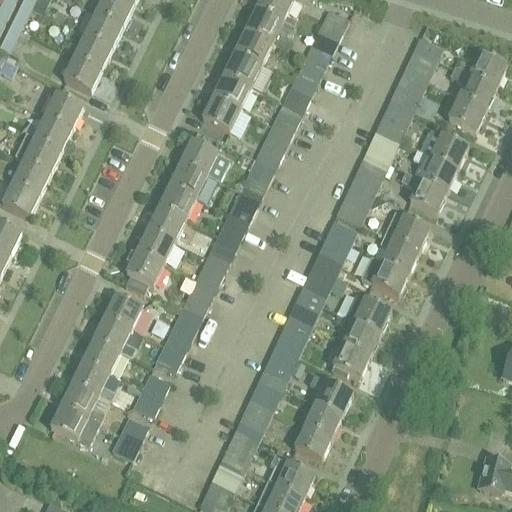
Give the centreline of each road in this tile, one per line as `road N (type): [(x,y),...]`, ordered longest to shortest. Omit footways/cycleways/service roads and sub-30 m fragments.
road 1 (residential): [(222,0),(9,424)]
road 2 (tertiary): [(353,511),(511,181)]
